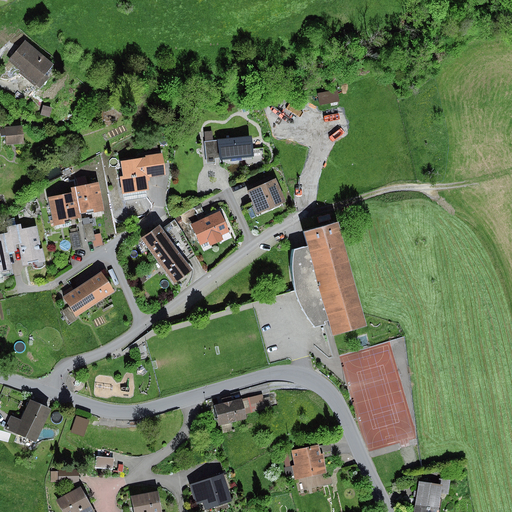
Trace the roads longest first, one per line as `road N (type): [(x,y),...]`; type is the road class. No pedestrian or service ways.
road 1 (tertiary): [(49,392),(130,412),(299,375),(328,392),(389,511)]
road 2 (track): [(303,214),(396,187),(460,184)]
road 3 (residential): [(141,326),(106,252),(52,285)]
road 4 (residential): [(141,326),(252,246)]
